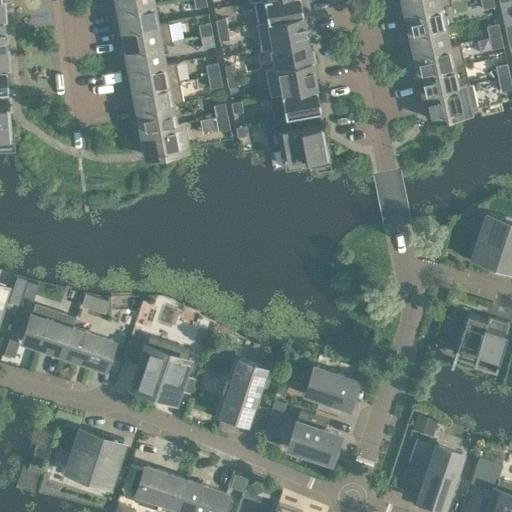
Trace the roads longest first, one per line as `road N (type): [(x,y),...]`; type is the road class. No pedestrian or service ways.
road 1 (residential): [(0,378),(108,397),(350,499)]
road 2 (residential): [(404,261),(349,0)]
road 3 (residential): [(350,499),(414,303),(404,261)]
road 4 (residential): [(78,154),(61,0)]
